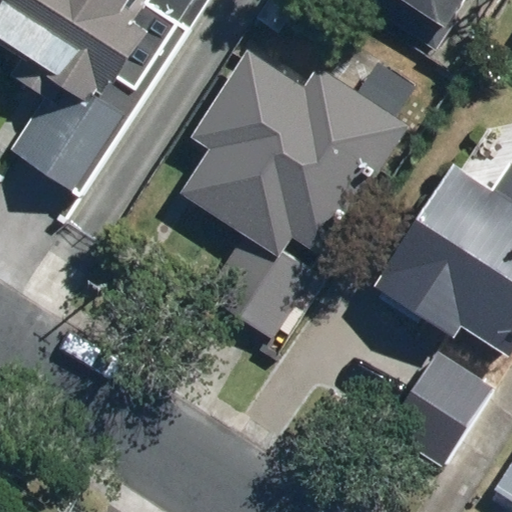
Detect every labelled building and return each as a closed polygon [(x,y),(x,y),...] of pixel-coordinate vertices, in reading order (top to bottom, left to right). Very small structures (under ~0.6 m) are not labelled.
[(0,0),(0,43),(127,123),(204,0),(0,0)] [(403,0),(445,27),(462,0),(403,0)] [(272,341),(413,127),(321,67),(307,87),(250,50),(196,132),(210,147),(182,190),(241,229),(199,293),(272,341)] [(511,357),(511,356),(511,160),(509,158),(492,183),(453,157),(368,285),(452,340),(462,325),(511,357)] [(453,467),(502,390),(443,352),(393,429),(453,467)] [(511,492),(511,466),(500,485),(511,492)]
